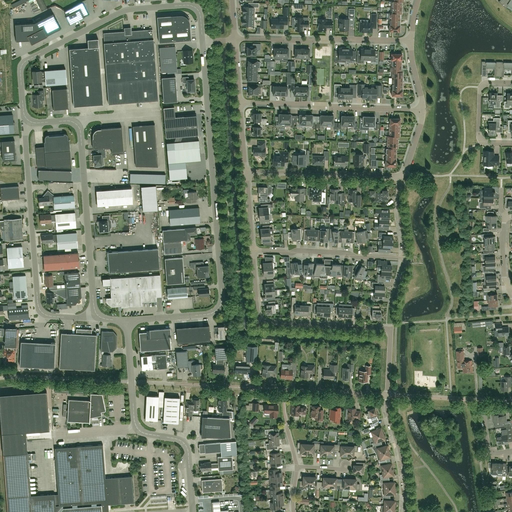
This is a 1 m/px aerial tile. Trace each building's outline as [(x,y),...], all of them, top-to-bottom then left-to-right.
[(511,0),(506,0),(503,5),(507,8),(509,4),(511,5),(511,0)] [(66,17),(68,21),(77,20),(82,18),(84,18),(83,17),(88,15),(82,2),(64,11),(67,16),(65,16),(66,17)] [(244,13),(255,14),(255,7),(258,7),(259,3),(249,3),(249,7),(244,7),(244,8),(243,8),(243,13),(244,13)] [(34,23),(15,24),(16,41),(30,40),(39,40),(45,36),(46,37),(47,36),(56,31),(60,29),(53,14),(34,23)] [(359,22),(359,32),(372,33),(372,28),(376,29),(376,14),(371,14),(371,22),(368,22),(368,20),(360,20),(360,22),(359,22)] [(181,15),(171,16),(157,17),(159,43),(191,40),(190,24),(190,23),(189,22),(189,21),(189,20),(188,19),(187,19),(185,17),(183,16),(181,15)] [(339,30),(348,30),(349,22),(352,22),(352,15),(348,15),(348,19),(340,19),(339,30)] [(287,17),(279,17),(279,19),(271,19),(271,28),(276,28),(276,27),(278,27),(278,28),(283,28),(283,24),(287,24),(287,17)] [(303,31),(303,27),(308,27),(308,19),(308,18),(303,18),(295,18),(295,22),(292,22),(292,26),(295,26),(295,30),(303,31)] [(255,26),(254,26),(255,20),(243,19),(242,19),(242,24),(243,24),(243,26),(252,26),(252,28),(255,28),(255,26)] [(326,28),(332,28),(332,21),(326,21),(326,19),(319,19),(319,26),(318,26),(317,30),(318,30),(326,31),(326,28)] [(106,68),(106,73),(108,104),(158,100),(153,39),(152,29),(131,31),(131,28),(124,28),(125,31),(103,33),(104,43),(106,68)] [(101,74),(106,73),(106,68),(101,69),(99,47),(98,39),(91,39),(88,42),(89,48),(69,49),(74,107),(103,105),(101,74)] [(250,47),(246,47),(246,55),(256,55),(256,49),(260,49),(261,44),(253,43),(253,47),(250,47)] [(175,47),(159,48),(161,73),(177,71),(175,47)] [(340,48),(339,48),(339,52),(338,53),(334,53),(334,62),(345,62),(345,48),(340,47),(340,48)] [(345,48),(345,62),(356,63),(356,54),(352,54),(352,53),(352,49),(350,49),(350,48),(345,48)] [(364,60),(367,60),(367,49),(366,49),(366,48),(363,48),(363,49),(361,49),(361,55),(360,56),(357,55),(357,63),(364,63),(364,60)] [(367,49),(367,60),(371,60),(371,64),(378,64),(378,56),(375,56),(374,55),(374,49),(372,49),(372,48),(369,48),(368,49),(367,49)] [(190,64),(190,63),(193,62),(192,50),(183,51),(184,63),(187,63),(187,64),(190,64)] [(499,76),(500,62),(497,62),(497,63),(485,63),(485,62),(482,62),(482,76),(487,76),(487,69),(495,69),(495,76),(499,76)] [(511,63),(503,63),(503,62),(500,62),(499,76),(504,77),(504,69),(511,69),(511,63)] [(45,81),(45,85),(66,84),(65,69),(44,71),(44,77),(45,81)] [(41,82),(45,81),(44,77),(41,77),(40,71),(39,71),(39,70),(35,70),(35,71),(33,72),(33,83),(41,82)] [(177,102),(175,77),(161,78),(163,103),(177,102)] [(190,91),(190,93),(194,92),(194,91),(195,91),(194,79),(188,80),(188,77),(182,77),(183,83),(187,83),(188,92),(190,91)] [(254,95),(254,94),(258,94),(260,94),(261,87),(262,87),(262,84),(256,84),(256,87),(248,87),(248,94),(252,94),(252,95),(254,95)] [(343,99),(345,99),(345,88),(341,87),(341,84),(334,84),(334,92),(338,92),(338,98),(339,98),(339,99),(343,100),(343,99)] [(365,99),(369,99),(369,87),(364,87),(365,84),(358,84),(358,94),(362,95),(362,99),(365,99)] [(349,88),(345,88),(345,99),(346,99),(346,100),(350,100),(350,99),(352,99),(352,93),(353,92),(356,92),(356,85),(349,85),(349,88)] [(375,87),(369,87),(369,99),(372,99),(376,99),(376,95),(378,95),(378,93),(381,93),(381,85),(375,85),(375,87)] [(53,109),(53,110),(68,108),(67,88),(52,90),(53,109)] [(38,94),(33,95),(34,107),(42,106),(42,96),(44,96),(43,90),(37,91),(38,94)] [(497,101),(497,93),(490,93),(490,95),(489,95),(489,97),(490,97),(490,98),(490,99),(490,104),(494,104),(494,106),(494,107),(500,108),(501,101),(497,101)] [(174,107),(163,108),(164,118),(166,138),(176,137),(182,137),(198,135),(197,121),(196,121),(196,116),(193,116),(193,115),(185,116),(184,116),(175,117),(174,107)] [(266,119),(261,118),(261,113),(256,113),(256,112),(253,112),(253,113),(251,113),(251,118),(252,118),(252,121),(254,121),(254,124),(263,125),(263,124),(266,125),(266,119)] [(279,114),(279,121),(276,121),(276,127),(282,127),(282,126),(284,126),(285,114),(279,114)] [(285,114),(284,126),(290,126),(290,127),(294,127),(294,121),(291,121),(291,114),(285,114)] [(13,115),(0,115),(0,133),(14,133),(13,115)] [(306,127),(306,115),(299,115),(299,122),(296,121),(296,127),(302,128),(302,126),(306,127)] [(306,115),(306,127),(312,127),(312,128),(315,128),(315,122),(312,122),(312,115),(306,115)] [(323,126),(326,126),(327,115),(320,115),(320,122),(316,122),(316,128),(322,128),(323,128),(323,126)] [(330,128),(331,129),(337,129),(337,123),(333,123),(333,116),(327,115),(326,126),(326,127),(330,127),(330,128)] [(344,126),(347,126),(348,116),(341,116),(341,123),(338,123),(338,129),(344,129),(344,126)] [(348,116),(347,126),(347,127),(351,127),(351,129),(357,129),(357,123),(354,123),(354,116),(348,116)] [(369,126),(369,117),(363,116),(363,123),(360,123),(360,129),(363,129),(363,126),(369,126)] [(369,117),(369,126),(375,126),(374,130),(378,130),(378,124),(375,124),(375,117),(369,117)] [(488,133),(489,133),(489,134),(496,134),(496,126),(500,126),(500,118),(494,118),(494,121),(493,124),(489,123),(489,128),(489,129),(489,130),(488,130),(488,133)] [(133,126),(136,166),(158,166),(155,124),(133,126)] [(253,136),(256,136),(257,135),(262,135),(262,128),(263,125),(254,124),(254,127),(253,127),(253,130),(252,130),(252,135),(253,135),(253,136)] [(112,154),(124,153),(122,127),(101,129),(99,129),(98,130),(97,130),(96,130),(95,131),(94,132),(93,133),(93,134),(93,135),(93,136),(93,138),(92,138),(93,149),(111,148),(112,154)] [(72,168),(70,150),(69,140),(68,140),(68,137),(68,136),(68,135),(67,135),(66,134),(65,134),(64,134),(63,134),(64,135),(49,136),(49,135),(48,135),(47,135),(46,136),(45,136),(45,137),(45,138),(45,139),(45,142),(44,142),(45,152),(36,153),(37,167),(72,168)] [(174,142),(166,143),(169,171),(169,176),(169,177),(170,180),(187,178),(186,166),(183,166),(182,162),(186,161),(201,160),(199,140),(180,142),(182,137),(176,137),(174,142)] [(1,141),(3,161),(16,160),(14,140),(1,141)] [(265,148),(265,141),(258,141),(258,147),(254,147),(253,151),(252,154),(253,154),(253,155),(254,155),(255,156),(257,156),(258,155),(265,156),(265,148)] [(324,151),(324,156),(312,156),(312,164),(317,164),(317,165),(319,165),(324,165),(324,160),(328,160),(328,152),(324,151)] [(499,156),(494,156),(495,152),(490,152),(490,151),(489,151),(489,152),(484,151),(484,165),(494,166),(494,165),(499,165),(499,156)] [(94,155),(94,166),(96,166),(96,167),(100,167),(100,165),(102,165),(101,158),(105,157),(105,152),(105,154),(94,155)] [(280,152),(280,155),(273,155),(273,165),(284,166),(284,162),(284,160),(288,160),(288,153),(280,152)] [(363,159),(363,155),(354,154),(354,166),(362,166),(362,159),(363,159)] [(298,156),(293,156),(293,164),(298,164),(298,165),(298,164),(300,164),(300,165),(303,165),(305,165),(305,155),(298,155),(298,156)] [(348,165),(348,157),(334,156),(334,160),(333,160),(333,161),(334,161),(334,166),(341,166),(341,164),(344,164),(344,165),(348,165)] [(55,180),(55,170),(38,170),(38,179),(55,180)] [(71,171),(55,170),(55,180),(71,180),(71,171)] [(156,185),(141,186),(143,212),(158,210),(156,185)] [(19,186),(0,188),(1,200),(20,199),(19,186)] [(272,187),(267,187),(259,187),(258,191),(259,191),(258,196),(260,196),(260,198),(258,198),(259,203),(270,202),(270,199),(267,199),(267,196),(272,192),(272,187)] [(132,188),(96,191),(97,204),(100,206),(133,203),(132,188)] [(295,201),(303,201),(304,188),(296,188),(296,189),(290,189),(290,196),(296,196),(295,201)] [(325,204),(325,192),(321,192),(321,189),(308,188),(308,196),(313,196),(313,201),(320,201),(320,204),(325,204)] [(484,198),(494,199),(494,192),(492,192),(492,191),(492,188),(484,188),(484,190),(484,198)] [(188,189),(183,189),(184,197),(186,197),(186,198),(186,203),(196,202),(196,198),(198,198),(198,195),(197,195),(197,192),(188,192),(188,189)] [(338,193),(338,189),(331,189),(330,199),(334,199),(334,203),(341,203),(342,193),(338,193)] [(354,206),(360,206),(361,195),(357,195),(357,190),(348,189),(348,201),(354,201),(354,206)] [(43,198),(39,198),(39,205),(49,205),(49,200),(53,195),(48,190),(48,191),(45,195),(45,196),(43,198)] [(387,191),(382,190),(382,193),(376,193),(375,193),(375,192),(370,191),(370,196),(375,197),(375,196),(376,196),(376,202),(381,202),(381,201),(388,201),(388,197),(387,197),(387,191)] [(74,195),(54,197),(54,209),(75,208),(74,195)] [(484,198),(484,202),(480,202),(480,208),(486,208),(486,205),(494,205),(494,199),(484,198)] [(270,207),(270,204),(261,205),(261,208),(259,208),(259,212),(259,214),(268,214),(268,207),(270,207)] [(199,208),(169,210),(170,225),(200,223),(199,208)] [(375,216),(378,216),(378,219),(389,220),(389,210),(375,209),(375,216)] [(487,212),(487,222),(497,222),(497,216),(494,216),(494,212),(487,212)] [(40,215),(41,224),(51,223),(56,222),(56,229),(76,228),(75,213),(55,214),(55,215),(51,215),(40,215)] [(271,214),(268,214),(259,214),(259,216),(260,216),(260,221),(262,221),(262,224),(269,223),(269,219),(271,219),(272,218),(271,214)] [(110,228),(111,228),(111,220),(110,220),(109,216),(102,216),(103,221),(98,221),(99,222),(98,222),(98,225),(99,225),(99,232),(101,232),(104,232),(104,231),(111,231),(110,228)] [(0,225),(0,229),(2,230),(5,230),(5,240),(23,239),(21,218),(4,220),(4,221),(0,221),(0,225)] [(388,230),(388,226),(389,220),(378,219),(377,222),(375,222),(374,229),(388,230)] [(496,228),(497,222),(487,222),(487,228),(483,228),(483,231),(489,231),(489,228),(496,228)] [(270,229),(269,225),(262,226),(262,229),(260,229),(261,233),(261,235),(270,235),(272,235),(272,229),(270,229)] [(338,242),(338,241),(338,231),(339,227),(334,226),(334,228),(332,228),(332,229),(330,229),(329,236),(333,236),(334,242),(338,242)] [(308,241),(312,241),(312,227),(310,227),(310,230),(306,229),(306,230),(304,230),(304,239),(307,239),(308,241)] [(314,227),(312,227),(312,241),(316,241),(316,240),(320,240),(320,230),(314,230),(314,227)] [(162,230),(163,242),(181,241),(190,240),(190,234),(197,234),(196,228),(162,230)] [(324,242),(325,236),(328,236),(329,229),(320,228),(320,230),(320,240),(319,241),(324,242)] [(289,238),(292,237),(292,240),(296,240),(296,239),(301,238),(300,229),(297,230),(298,229),(291,230),(291,232),(289,233),(289,232),(288,232),(289,238)] [(344,231),(338,231),(338,241),(341,241),(342,242),(346,243),(346,229),(344,229),(344,231)] [(346,229),(346,243),(350,243),(350,241),(354,242),(354,233),(352,233),(352,232),(348,232),(348,229),(346,229)] [(369,240),(368,238),(367,230),(358,232),(358,233),(356,233),(357,242),(361,241),(362,243),(366,242),(366,241),(369,240)] [(52,234),(42,235),(42,243),(53,242),(57,242),(58,249),(78,248),(76,232),(56,234),(52,235),(52,234)] [(383,241),(393,242),(393,236),(386,236),(386,233),(379,232),(379,238),(383,238),(383,241)] [(485,243),(495,243),(494,236),(490,237),(490,234),(482,234),(482,237),(485,237),(485,243)] [(261,242),(264,242),(264,245),(272,245),(272,241),(270,241),(270,235),(261,235),(261,237),(261,242)] [(196,249),(204,248),(203,238),(195,239),(196,249)] [(182,253),(181,241),(163,242),(164,254),(182,253)] [(392,248),(393,242),(383,241),(378,241),(378,251),(385,251),(390,251),(390,248),(392,248)] [(484,253),(491,253),(491,249),(495,249),(495,243),(485,243),(485,249),(484,249),(484,253)] [(7,248),(8,258),(25,256),(23,255),(22,247),(7,248)] [(108,252),(109,273),(159,269),(158,249),(108,252)] [(79,267),(78,252),(43,255),(44,270),(79,267)] [(486,262),(496,262),(495,256),(488,257),(488,254),(482,254),(482,259),(486,259),(486,262)] [(23,259),(25,256),(8,258),(8,268),(24,267),(23,259)] [(184,283),(186,283),(189,283),(189,279),(185,279),(185,280),(184,280),(183,257),(165,259),(167,284),(184,283)] [(272,269),(272,263),(274,263),(273,257),(265,257),(265,263),(263,263),(263,268),(263,270),(272,269)] [(381,271),(391,272),(391,265),(387,265),(387,261),(378,261),(377,271),(381,271)] [(190,268),(193,267),(193,270),(196,269),(197,278),(209,277),(208,265),(201,266),(201,262),(193,263),(190,263),(190,268)] [(496,262),(486,262),(486,266),(483,266),(483,271),(489,271),(489,268),(496,268),(496,262)] [(298,264),(297,263),(290,263),(291,274),(301,274),(300,273),(302,273),(302,264),(298,264)] [(312,277),(312,265),(312,263),(308,263),(308,265),(304,264),(303,274),(305,274),(305,276),(312,277)] [(316,265),(312,265),(312,277),(319,277),(320,264),(316,264),(316,265)] [(324,264),(320,264),(319,277),(319,279),(327,279),(328,275),(328,266),(324,265),(324,264)] [(332,266),(328,266),(328,275),(336,276),(336,265),(332,264),(332,266)] [(340,265),(336,265),(336,276),(343,276),(344,267),(340,266),(340,265)] [(344,265),(344,267),(343,276),(350,277),(352,277),(352,276),(352,267),(348,267),(348,265),(344,265)] [(360,267),(357,266),(354,274),(356,275),(354,278),(360,281),(361,278),(364,279),(367,271),(364,270),(365,267),(361,266),(360,267)] [(266,279),(273,278),(272,269),(263,270),(263,272),(264,272),(264,276),(266,276),(266,279)] [(391,278),(391,272),(381,271),(381,275),(378,275),(377,281),(384,282),(384,278),(391,278)] [(57,288),(66,288),(81,287),(80,275),(79,275),(78,272),(64,274),(65,285),(57,285),(57,288)] [(493,275),(493,272),(484,272),(485,281),(484,281),(484,282),(497,281),(496,275),(493,275)] [(53,285),(52,275),(45,276),(46,286),(49,286),(49,289),(57,288),(57,285),(53,285)] [(142,306),(142,303),(157,301),(157,297),(162,297),(161,288),(160,275),(103,279),(103,286),(108,286),(108,288),(110,288),(111,298),(106,298),(106,303),(111,307),(121,306),(121,308),(142,306)] [(14,288),(27,286),(26,276),(13,276),(14,288)] [(265,291),(274,290),(273,280),(266,281),(267,284),(265,284),(265,289),(265,291)] [(497,287),(497,281),(484,282),(484,285),(484,291),(490,291),(495,291),(494,287),(497,287)] [(378,286),(378,283),(372,282),(371,288),(375,288),(375,292),(384,292),(385,286),(378,286)] [(27,286),(14,288),(14,299),(27,298),(27,286)] [(198,289),(199,296),(209,295),(209,292),(210,292),(209,290),(208,290),(208,289),(200,289),(200,286),(193,287),(193,290),(198,289)] [(58,293),(66,298),(67,305),(75,305),(82,297),(81,287),(66,288),(66,289),(57,289),(58,292),(58,293)] [(167,289),(167,294),(168,299),(188,297),(187,287),(167,289)] [(58,292),(57,289),(49,290),(50,293),(46,293),(47,303),(54,302),(54,293),(58,292)] [(268,300),(275,300),(274,295),(277,295),(277,290),(274,290),(265,291),(265,292),(266,297),(268,297),(268,300)] [(489,300),(498,300),(497,294),(490,294),(490,291),(484,291),(484,295),(486,295),(486,300),(489,300)] [(384,298),(384,292),(375,292),(374,295),(371,295),(371,301),(377,301),(377,298),(384,298)] [(301,315),(301,305),(295,305),(296,297),(292,297),(291,312),(294,312),(294,314),(299,314),(299,315),(301,315)] [(482,306),(482,310),(491,310),(491,306),(498,306),(498,300),(489,300),(489,306),(482,306)] [(267,314),(276,313),(275,301),(268,302),(268,305),(266,305),(267,309),(266,309),(267,314)] [(321,315),(321,316),(323,316),(323,303),(317,303),(317,304),(314,304),(313,313),(316,313),(316,315),(321,315)] [(323,303),(323,316),(325,316),(329,316),(329,314),(333,314),(333,304),(323,303)] [(343,317),(345,317),(345,304),(339,304),(339,307),(336,307),(335,314),(338,314),(338,316),(343,317)] [(345,317),(347,317),(351,317),(351,315),(354,315),(355,308),(352,308),(352,305),(345,304),(345,317)] [(311,306),(301,305),(301,315),(303,315),(303,314),(307,315),(307,313),(310,313),(311,306)] [(379,310),(379,306),(372,306),(372,318),(381,319),(381,314),(381,310),(379,310)] [(28,307),(8,309),(9,320),(29,318),(28,307)] [(502,324),(496,324),(496,331),(499,330),(499,336),(509,335),(508,327),(502,328),(502,324)] [(176,328),(177,343),(210,341),(209,325),(176,328)] [(224,326),(223,326),(222,326),(222,325),(221,325),(220,325),(219,326),(218,326),(218,327),(219,333),(215,334),(215,339),(225,339),(225,335),(226,335),(226,330),(224,330),(224,326)] [(0,334),(1,335),(6,335),(6,345),(8,346),(7,349),(4,349),(4,355),(7,356),(7,357),(8,357),(8,362),(3,362),(3,366),(14,366),(15,349),(14,349),(14,348),(14,346),(15,346),(16,329),(6,329),(4,329),(4,328),(0,327),(0,334)] [(139,333),(141,351),(171,349),(170,337),(171,337),(170,328),(140,331),(140,333),(139,333)] [(59,368),(95,370),(96,335),(91,335),(92,330),(76,329),(76,334),(61,333),(59,368)] [(102,364),(100,364),(100,365),(111,366),(112,361),(110,361),(111,355),(111,352),(112,352),(117,348),(117,336),(113,332),(102,331),(101,351),(103,351),(103,354),(102,364)] [(21,342),(20,366),(54,368),(55,343),(21,342)] [(247,365),(235,365),(235,372),(242,373),(246,373),(247,371),(250,372),(250,366),(250,365),(250,361),(256,362),(257,347),(247,346),(246,361),(247,361),(247,365)] [(511,353),(510,352),(509,346),(503,346),(503,347),(499,347),(499,352),(504,352),(504,354),(510,354),(511,355),(510,356),(511,357),(511,353)] [(213,366),(213,370),(213,373),(219,373),(219,372),(223,372),(224,365),(223,365),(223,359),(227,359),(226,347),(215,348),(216,360),(217,360),(216,365),(213,365),(213,366)] [(457,368),(463,367),(463,373),(473,372),(472,360),(464,361),(464,351),(463,351),(463,349),(459,349),(459,351),(456,351),(457,368)] [(200,375),(200,369),(202,369),(203,368),(202,365),(200,365),(200,364),(195,364),(195,360),(188,361),(187,351),(176,352),(177,367),(188,366),(189,371),(193,371),(193,375),(200,375)] [(167,368),(166,354),(141,356),(142,370),(167,368)] [(290,370),(281,370),(281,378),(288,378),(288,379),(292,379),(292,371),(296,371),(297,363),(290,362),(290,370)] [(342,379),(344,379),(344,380),(345,381),(347,381),(348,380),(348,379),(350,380),(350,371),(353,371),(354,364),(348,364),(348,368),(343,368),(342,379)] [(263,365),(262,376),(270,376),(270,373),(276,373),(276,366),(270,366),(270,365),(263,365)] [(301,377),(308,377),(308,374),(309,373),(314,373),(314,365),(307,365),(307,366),(301,366),(301,377)] [(324,369),(323,378),(334,379),(334,372),(337,372),(337,365),(330,365),(330,370),(324,369)] [(360,371),(359,381),(367,382),(367,374),(370,374),(370,366),(366,366),(366,371),(360,371)] [(505,381),(501,381),(501,391),(508,390),(508,387),(511,386),(511,376),(505,377),(505,381)] [(46,391),(0,394),(0,410),(3,454),(28,452),(26,431),(49,430),(46,391)] [(90,417),(101,415),(102,415),(101,411),(106,410),(102,394),(91,393),(90,400),(89,400),(69,399),(68,411),(68,412),(67,421),(90,422),(90,417)] [(146,396),(144,419),(157,420),(159,396),(146,396)] [(165,397),(164,417),(163,422),(178,423),(180,398),(165,397)] [(192,402),(187,402),(186,416),(192,416),(192,410),(199,410),(199,400),(198,400),(197,399),(194,399),(192,399),(192,402)] [(232,411),(226,411),(227,400),(219,400),(218,411),(223,411),(222,417),(229,418),(232,418),(232,411)] [(264,412),(270,413),(270,417),(276,417),(277,413),(278,405),(265,405),(264,412)] [(306,414),(306,407),(302,407),(302,408),(299,407),(299,405),(292,405),(291,415),(299,415),(299,414),(306,414)] [(323,410),(319,410),(320,407),(312,406),(312,412),(311,412),(311,415),(311,416),(315,416),(315,420),(323,420),(323,410)] [(339,422),(340,408),(334,407),(334,410),(330,409),(330,415),(328,416),(330,418),(330,419),(333,419),(333,422),(339,422)] [(345,418),(347,419),(360,419),(360,411),(355,411),(356,408),(348,408),(348,410),(346,409),(345,418)] [(371,427),(378,425),(376,422),(377,421),(377,420),(378,419),(376,415),(377,415),(374,408),(371,409),(370,408),(366,408),(368,413),(367,413),(369,418),(370,418),(372,423),(370,424),(371,427)] [(511,421),(507,422),(506,415),(499,416),(498,414),(492,415),(493,423),(495,423),(495,428),(505,426),(505,427),(511,426),(511,422),(511,421)] [(201,437),(206,437),(222,438),(231,437),(229,418),(222,417),(202,416),(201,430),(201,437)] [(371,431),(373,437),(383,433),(380,427),(376,429),(371,431)] [(511,436),(510,428),(507,429),(507,430),(501,430),(502,435),(497,436),(498,445),(504,444),(509,443),(508,437),(511,436)] [(268,433),(269,439),(279,439),(278,432),(273,433),(273,429),(265,429),(265,434),(268,433)] [(372,443),(373,446),(380,444),(379,441),(384,439),(383,433),(373,437),(375,442),(372,443)] [(266,444),(266,450),(273,449),(273,446),(279,445),(279,439),(269,439),(269,443),(266,444)] [(312,453),(313,454),(313,449),(317,449),(318,441),(314,441),(311,443),(311,444),(307,444),(307,453),(312,454),(312,453)] [(321,450),(320,454),(322,454),(327,454),(327,445),(323,445),(323,442),(318,441),(317,449),(321,450)] [(337,444),(337,450),(341,451),(340,455),(342,455),(347,456),(347,446),(341,446),(341,442),(338,441),(338,444),(337,444)] [(198,450),(199,450),(200,453),(221,452),(220,442),(199,444),(199,448),(198,448),(198,450)] [(301,448),(300,453),(302,453),(307,453),(307,444),(301,444),(301,442),(297,442),(297,448),(301,448)] [(3,454),(7,511),(104,511),(109,511),(109,505),(134,503),(132,476),(105,478),(103,444),(74,446),(73,445),(69,445),(69,447),(55,448),(58,494),(55,494),(31,495),(28,460),(28,454),(28,452),(3,454)] [(334,446),(327,445),(327,454),(332,455),(333,455),(333,450),(337,450),(337,444),(334,444),(334,446)] [(373,446),(373,449),(376,454),(389,451),(386,445),(381,447),(380,444),(373,446)] [(352,456),(353,456),(353,451),(357,451),(357,445),(354,445),(354,447),(347,446),(347,456),(352,456)] [(270,459),(280,459),(280,452),(273,453),(273,449),(266,450),(267,455),(270,455),(270,459)] [(379,462),(379,463),(385,461),(384,458),(389,457),(389,451),(376,454),(378,463),(379,462)] [(223,470),(233,469),(232,459),(232,456),(217,457),(218,460),(218,463),(211,464),(211,462),(206,463),(207,463),(200,464),(201,471),(211,470),(211,468),(218,468),(218,470),(223,470)] [(281,465),(280,459),(270,459),(270,464),(267,464),(268,470),(274,469),(274,466),(281,465)] [(386,464),(385,461),(379,463),(379,465),(380,471),(382,471),(392,469),(391,464),(386,464)] [(357,465),(354,465),(354,467),(353,467),(353,471),(353,472),(362,473),(363,466),(365,466),(365,463),(357,462),(357,465)] [(497,476),(498,463),(494,463),(494,462),(488,462),(490,474),(492,474),(492,475),(497,475),(497,476)] [(506,476),(506,475),(507,465),(507,463),(502,463),(498,463),(497,476),(506,476)] [(278,469),(275,469),(269,470),(270,480),(282,479),(281,472),(279,473),(278,469)] [(392,469),(382,471),(383,474),(380,475),(380,480),(388,479),(388,476),(393,475),(392,469)] [(303,476),(303,481),(299,481),(299,489),(302,489),(305,487),(305,486),(309,486),(310,477),(305,476),(305,477),(303,476)] [(316,490),(319,490),(319,482),(316,482),(316,477),(315,477),(310,477),(309,486),(316,486),(316,490)] [(322,487),(329,487),(330,478),(325,477),(325,478),(323,478),(323,482),(319,482),(319,490),(319,488),(322,488),(322,487)] [(335,478),(330,478),(329,487),(336,487),(336,489),(339,489),(340,481),(338,480),(336,480),(336,478),(335,478)] [(342,488),(349,488),(350,479),(345,478),(345,479),(343,479),(343,480),(341,481),(340,481),(339,489),(339,491),(342,491),(342,489),(342,488)] [(222,479),(202,480),(202,485),(203,492),(220,491),(223,491),(222,479)] [(282,485),(282,479),(270,480),(270,490),(279,489),(279,485),(282,485)] [(359,490),(359,484),(356,484),(356,479),(355,479),(350,479),(349,488),(356,488),(356,490),(359,490)] [(388,479),(380,480),(380,483),(381,483),(382,488),(382,489),(394,488),(393,482),(388,482),(388,479)] [(394,488),(382,489),(382,488),(381,488),(382,493),(382,494),(383,497),(389,497),(389,494),(394,494),(394,488)] [(283,499),(283,493),(280,493),(279,489),(270,490),(269,490),(270,496),(273,496),(273,499),(283,499)] [(384,503),(384,506),(394,507),(394,501),(389,500),(389,497),(383,497),(382,500),(381,500),(381,502),(384,503)] [(284,505),(283,499),(273,499),(273,502),(270,503),(271,509),(272,509),(281,509),(281,505),(284,505)] [(228,511),(228,510),(220,511),(219,502),(213,502),(213,511),(228,511)]
